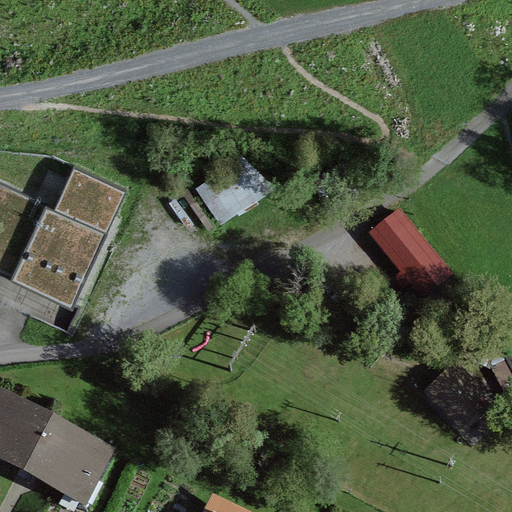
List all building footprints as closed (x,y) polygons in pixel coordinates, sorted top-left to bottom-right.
[(0,180),(0,269),(72,303),(106,231),(0,180)] [(452,287),(446,279),(450,275),(399,212),(371,235),(423,298),(430,291),(437,299),(452,287)] [(495,368),(511,400),(511,399),(511,373),(506,362),(495,368)] [(432,392),(466,428),(489,405),(454,370),(432,392)] [(0,453),(77,493),(86,511),(102,483),(94,479),(106,456),(0,401),(0,453)] [(98,511),(211,511),(212,511),(219,497),(130,451),(98,511)]
